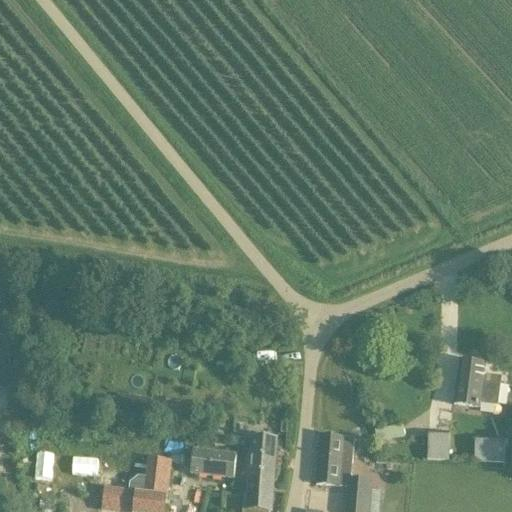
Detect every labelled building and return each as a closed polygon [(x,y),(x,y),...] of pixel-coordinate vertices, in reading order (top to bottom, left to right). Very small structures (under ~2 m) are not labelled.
[(500,380),(482,377),(484,367),(460,363),(453,405),(478,409),(478,405),(496,407),(500,380)] [(151,401),(117,397),(114,416),(148,420),(151,401)] [(448,462),(449,435),(428,433),(426,461),(448,462)] [(315,485),(346,487),(344,511),(366,511),(370,482),(350,481),(353,441),(319,438),(315,485)] [(269,511),(271,499),(272,499),(276,441),(250,439),(245,497),(245,498),(243,497),(241,511),(269,511)] [(504,441),(474,439),(473,463),(504,465),(504,441)] [(235,456),(193,451),(190,475),(232,480),(235,456)] [(55,493),(56,455),(36,454),(35,492),(55,493)] [(169,511),(177,466),(153,464),(149,499),(118,495),(116,511),(169,511)]
